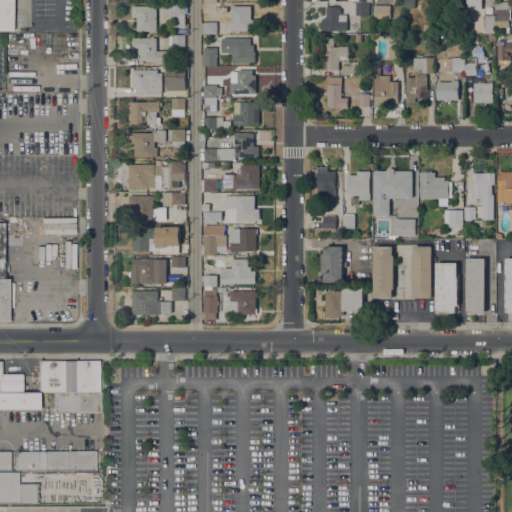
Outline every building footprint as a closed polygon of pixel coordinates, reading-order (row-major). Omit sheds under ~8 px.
[(0,31),(0,0),(12,0),(12,31),(0,31)] [(403,8),(403,0),(414,0),(414,8),(403,8)] [(481,0),(481,8),(466,8),(466,0),(481,0)] [(495,20),(495,0),(500,0),(500,1),(508,2),(508,5),(511,5),(511,9),(510,9),(510,19),(509,19),(508,27),(509,27),(509,33),(505,33),(505,27),(495,27),(495,20)] [(371,2),(371,15),(355,15),(355,2),(371,2)] [(185,3),(185,4),(187,4),(187,13),(184,13),(184,26),(173,26),(173,14),(163,14),(163,3),(185,3)] [(156,6),(156,30),(137,30),(137,17),(132,17),(132,5),(156,6)] [(251,5),(252,19),(256,19),(256,30),(231,30),(231,5),(251,5)] [(390,5),(390,18),(374,18),(374,5),(390,5)] [(322,30),(322,17),(326,17),(327,6),(338,6),(338,8),(341,8),(341,14),(347,14),(347,30),(343,30),(322,30)] [(494,27),(494,32),(484,32),(484,15),(494,15),(494,20),(495,20),(495,27),(494,27)] [(217,21),(217,33),(204,34),(203,22),(217,21)] [(434,37),(423,37),(423,24),(434,24),(434,37)] [(167,45),(166,33),(185,33),(185,45),(167,45)] [(511,51),(510,51),(510,63),(498,63),(498,59),(497,59),(497,41),(507,41),(507,35),(511,35),(511,51)] [(156,37),(156,50),(169,50),(169,62),(140,61),(140,54),(137,54),(137,48),(133,48),(133,37),(156,37)] [(251,37),(251,44),(254,44),(254,50),(249,50),(249,51),(255,51),(255,61),(232,61),(232,37),(251,37)] [(322,69),(323,45),(321,45),(321,40),(323,40),(323,38),(334,38),(334,42),(332,42),(329,46),(349,46),(348,59),(339,59),(339,69),(322,69)] [(204,46),(216,46),(217,64),(204,64),(204,46)] [(403,46),(402,59),(389,59),(389,46),(403,46)] [(424,56),(433,56),(433,72),(425,72),(425,75),(427,75),(427,91),(421,91),(421,97),(415,97),(415,102),(405,102),(406,77),(415,77),(415,75),(418,75),(418,68),(413,68),(413,57),(424,57),(424,56)] [(465,71),(452,71),(452,70),(445,71),(445,57),(452,57),(464,57),(464,58),(465,71)] [(464,58),(476,58),(476,75),(465,75),(465,71),(464,58)] [(364,66),(364,59),(369,59),(369,66),(371,66),(370,75),(358,75),(358,66),(364,66)] [(375,89),(374,89),(374,65),(380,65),(380,75),(390,75),(390,81),(398,81),(398,103),(389,103),(389,106),(375,106),(375,89)] [(186,90),(166,90),(166,66),(186,66),(186,90)] [(158,69),(158,72),(162,72),(162,93),(135,93),(135,87),(132,87),(132,69),(158,69)] [(253,70),(253,75),(256,75),(256,93),(230,93),(231,82),(237,82),(237,69),(253,70)] [(459,82),(458,99),(451,99),(451,101),(444,101),(444,99),(437,99),(437,81),(459,82)] [(493,82),(493,102),(474,102),(474,82),(493,82)] [(328,95),(325,95),(325,91),(327,91),(327,84),(341,84),(341,97),(348,98),(348,108),(327,107),(328,95)] [(217,85),(217,87),(222,87),(222,97),(204,97),(204,85),(217,85)] [(359,93),(369,93),(369,106),(359,106),(359,93)] [(184,116),(172,116),(172,98),(184,98),(184,116)] [(159,101),(159,111),(157,111),(157,117),(160,117),(160,123),(154,124),(154,125),(148,125),(148,124),(129,124),(129,117),(128,117),(128,112),(129,112),(129,107),(128,107),(128,103),(129,103),(129,101),(159,101)] [(259,101),(259,125),(234,125),(234,101),(259,101)] [(223,116),(223,128),(204,128),(204,115),(223,116)] [(129,132),(152,132),(152,131),(154,131),(154,129),(166,129),(166,133),(168,133),(168,130),(171,130),(171,129),(185,129),(185,148),(172,147),(168,140),(168,137),(166,137),(166,141),(155,141),(155,147),(157,147),(157,157),(134,157),(134,143),(130,143),(129,132)] [(254,132),(254,145),(259,145),(259,155),(235,156),(235,158),(204,159),(204,147),(235,147),(235,132),(254,132)] [(172,186),(161,186),(161,187),(129,187),(129,164),(155,163),(155,165),(167,165),(167,160),(184,160),(185,179),(172,179),(172,186)] [(241,164),(259,164),(259,188),(217,188),(217,191),(204,191),(204,180),(217,180),(217,179),(222,179),(222,174),(240,174),(241,165),(241,164)] [(335,167),(335,195),(318,196),(317,167),(335,167)] [(386,170),(386,168),(393,168),(393,170),(410,170),(410,197),(388,197),(388,215),(373,215),(373,170),(386,170)] [(357,175),(357,170),(370,170),(370,177),(369,177),(370,193),(370,200),(359,200),(359,194),(347,194),(347,175),(357,175)] [(511,171),(511,203),(507,203),(507,200),(497,200),(497,188),(498,188),(498,171),(511,171)] [(435,172),(435,177),(444,177),(444,180),(449,180),(449,198),(446,198),(446,206),(439,206),(439,198),(420,198),(421,181),(420,181),(420,172),(435,172)] [(494,219),(482,219),(482,201),(481,201),(481,198),(474,198),(474,189),(473,189),(473,172),(486,172),(495,172),(495,184),(492,184),(492,194),(494,194),(494,219)] [(185,204),(172,204),(172,192),(185,192),(185,204)] [(153,195),(153,207),(166,207),(166,220),(134,220),(134,206),(129,206),(129,195),(153,195)] [(255,195),(255,209),(260,209),(260,220),(236,220),(236,221),(227,221),(227,208),(235,208),(235,195),(255,195)] [(464,206),(475,206),(476,219),(469,219),(469,220),(464,220),(464,206)] [(444,209),(463,209),(463,223),(462,223),(462,226),(449,226),(449,223),(444,223),(444,209)] [(217,211),(217,223),(203,222),(204,210),(217,211)] [(343,227),(343,214),(355,214),(355,227),(343,227)] [(324,228),(324,226),(324,218),(324,215),(336,215),(336,221),(336,227),(324,228)] [(74,227),(74,217),(41,217),(41,228),(74,227)] [(413,217),(414,234),(394,234),(393,217),(413,217)] [(180,245),(179,245),(179,253),(160,254),(160,250),(136,251),(135,228),(180,226),(180,245)] [(227,226),(227,234),(226,234),(226,245),(231,245),(231,251),(217,251),(217,254),(204,254),(204,234),(206,234),(206,226),(227,226)] [(257,228),(257,233),(256,233),(256,250),(231,250),(231,227),(257,228)] [(343,282),(324,282),(324,274),(322,274),(322,253),(324,253),(324,245),(343,245),(343,282)] [(374,245),(393,245),(393,255),(394,255),(394,289),(392,289),(392,297),(374,297),(374,245)] [(432,297),(413,297),(413,288),(412,288),(412,254),(413,254),(413,245),(432,245),(432,297)] [(172,267),(172,256),(185,256),(185,267),(172,267)] [(485,312),(468,312),(468,310),(467,310),(467,257),(485,257),(485,312)] [(221,275),(223,268),(232,268),(232,258),(248,258),(248,266),(251,266),(251,271),(255,271),(255,283),(221,284),(221,275)] [(484,312),(494,312),(495,258),(485,258),(484,312)] [(131,283),(131,269),(133,269),(133,259),(167,259),(167,283),(131,283)] [(457,276),(458,276),(458,305),(456,305),(456,312),(451,312),(451,314),(438,314),(438,312),(437,312),(437,309),(436,309),(436,262),(457,262),(457,276)] [(217,274),(217,286),(203,286),(203,274),(217,274)] [(8,278),(7,321),(0,321),(0,278),(3,278),(8,278)] [(172,287),(185,287),(185,298),(172,298),(172,287)] [(364,288),(363,310),(344,310),(344,315),(325,315),(325,291),(343,291),(343,288),(364,288)] [(132,314),(132,290),(158,290),(158,300),(161,300),(161,301),(172,301),(172,313),(161,313),(160,314),(132,314)] [(203,296),(204,296),(204,290),(216,290),(216,296),(217,296),(217,300),(219,300),(219,304),(217,304),(217,312),(216,312),(216,319),(205,320),(205,312),(203,312),(203,296)] [(256,314),(227,314),(227,299),(231,299),(231,296),(227,296),(227,292),(231,292),(231,291),(256,290),(256,314)] [(22,392),(0,392),(0,360),(1,361),(1,373),(22,374),(22,392)] [(43,360),(101,360),(102,391),(104,391),(104,411),(57,411),(55,411),(55,392),(39,392),(39,391),(39,360),(43,360)] [(39,410),(0,410),(0,392),(22,392),(39,392),(39,410)] [(0,450),(13,450),(13,469),(0,469),(0,450)] [(16,451),(95,450),(95,469),(16,470),(16,451)] [(41,503),(0,503),(0,471),(22,471),(22,483),(41,483),(41,503)]
